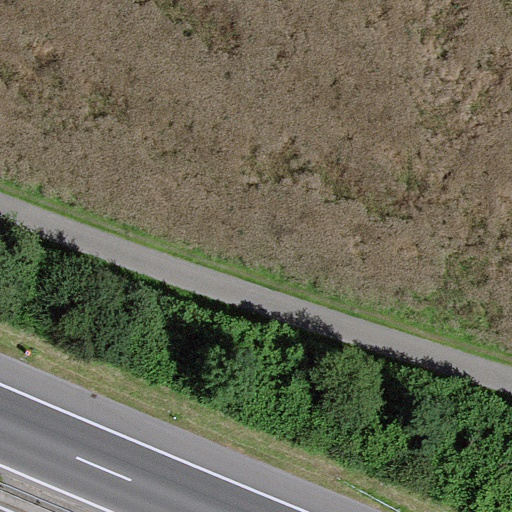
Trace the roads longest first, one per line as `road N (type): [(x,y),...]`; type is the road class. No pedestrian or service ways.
road 1 (unclassified): [(511,388),(0,203)]
road 2 (motorway): [(200,511),(0,425)]
